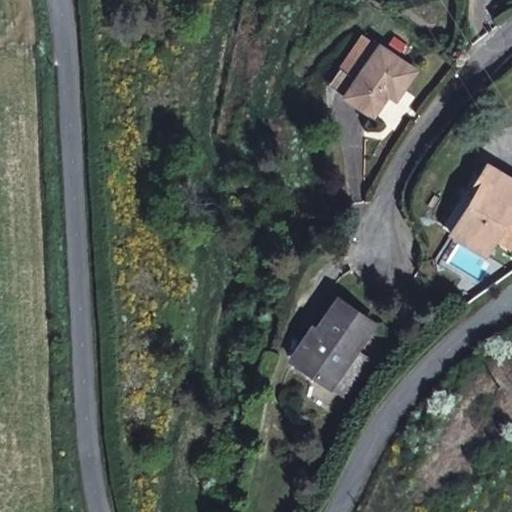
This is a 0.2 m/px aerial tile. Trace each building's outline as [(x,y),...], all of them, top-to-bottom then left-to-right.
[(360,74),(385,39),(371,28),(344,63),(360,74)] [(385,39),(360,74),(349,88),(377,109),(393,87),(399,90),(419,64),(385,39)] [(454,223),(480,242),(490,226),(508,196),(511,190),(511,170),(489,154),(470,184),(476,189),(454,223)] [(511,199),(508,196),(490,226),(508,237),(511,230),(511,199)] [(324,324),(301,358),(329,378),(374,315),(338,291),(319,319),(324,324)]
